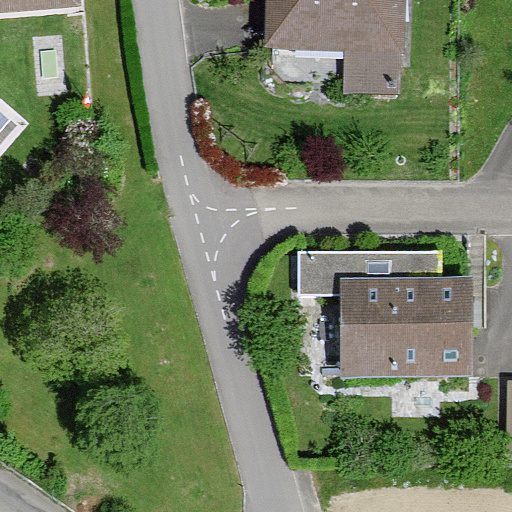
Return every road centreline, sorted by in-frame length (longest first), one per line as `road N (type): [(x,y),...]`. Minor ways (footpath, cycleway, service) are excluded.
road 1 (residential): [(272,511),(204,207)]
road 2 (residential): [(511,208),(204,207)]
road 3 (residential): [(204,207),(166,0)]
